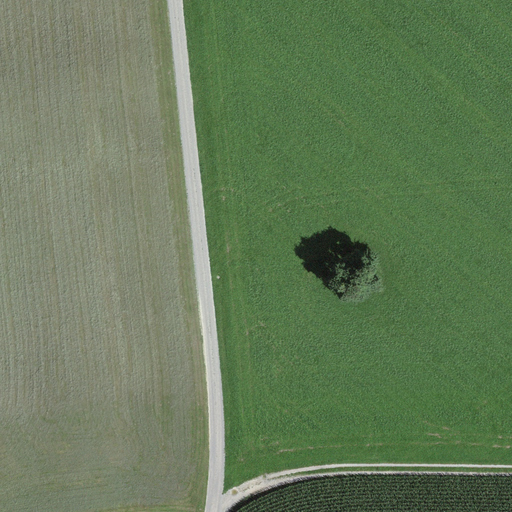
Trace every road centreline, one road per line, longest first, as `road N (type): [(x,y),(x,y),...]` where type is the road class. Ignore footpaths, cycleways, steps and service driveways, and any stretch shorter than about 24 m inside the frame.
road 1 (track): [(212,511),(218,435),(177,0)]
road 2 (track): [(217,511),(256,482),(322,471),(511,472)]
